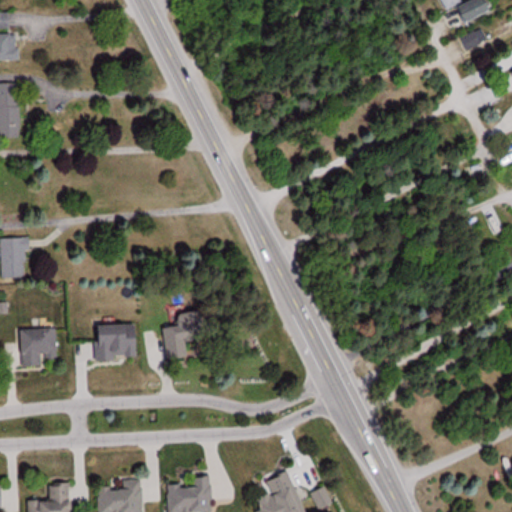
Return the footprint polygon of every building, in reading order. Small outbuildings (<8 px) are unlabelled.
[(441,0),(455,27),(484,13),(478,0),(467,0),(459,4),(456,0),(441,0)] [(9,15),(0,15),(0,30),(9,31),(9,15)] [(0,61),(15,62),(15,36),(0,36),(0,61)] [(460,41),(465,52),(475,47),(471,36),(460,41)] [(511,46),(511,71),(506,75),(508,80),(497,85),(502,96),(511,91),(511,43),(511,44),(511,46)] [(0,139),(18,139),(17,84),(0,84),(0,139)] [(0,280),(26,280),(26,240),(0,240),(0,280)] [(90,362),(136,361),(135,326),(89,327),(90,362)] [(159,330),(162,360),(179,359),(176,328),(159,330)] [(14,332),(15,368),(58,366),(57,330),(14,332)] [(263,480),(268,494),(249,501),(253,511),(302,511),(287,471),(263,480)] [(208,511),(208,482),(164,482),(164,511),(208,511)] [(95,511),(140,511),(139,483),(95,485),(95,511)] [(68,511),(68,484),(46,484),(46,502),(24,502),(23,511),(68,511)]
